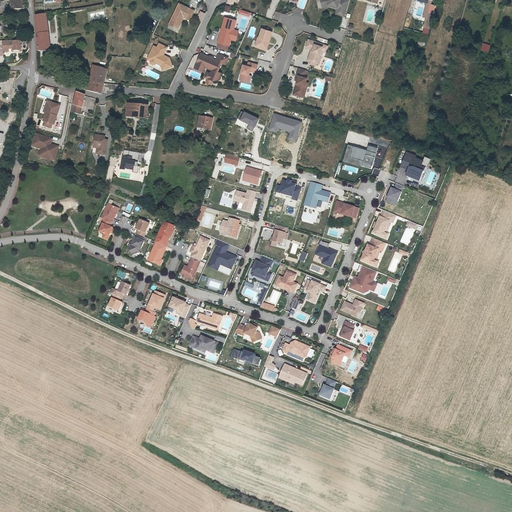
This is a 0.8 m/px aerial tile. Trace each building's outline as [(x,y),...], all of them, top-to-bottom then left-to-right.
[(12,10),(22,9),(21,0),(11,1),(12,10)] [(318,0),(321,6),(327,4),(327,6),(327,8),(332,9),(332,7),(337,9),(336,10),(335,15),(343,17),(348,1),(344,0),(318,0)] [(431,0),(417,0),(418,1),(426,4),(422,18),(426,19),(431,0)] [(193,11),(178,3),(167,24),(174,27),(177,20),(178,21),(179,19),(181,19),(182,17),(188,20),(193,11)] [(37,39),(37,51),(50,52),(46,14),(35,15),(38,39),(37,39)] [(220,36),(216,47),(227,50),(230,39),(234,40),(237,31),(233,30),(236,20),(225,17),(222,27),(224,27),(221,36),(220,36)] [(270,42),(273,33),(262,29),(259,38),(258,38),(257,41),(259,42),(257,47),(267,50),(268,45),(267,45),(268,41),(270,42)] [(5,50),(6,50),(10,50),(10,47),(14,47),(14,49),(22,49),(22,45),(23,45),(23,44),(22,44),(22,40),(13,40),(4,40),(5,50)] [(325,53),(327,47),(309,40),(307,48),(312,50),(313,50),(312,55),(314,61),(313,62),(318,64),(321,55),(320,55),(321,52),(322,52),(325,53)] [(163,55),(167,47),(159,43),(157,47),(156,49),(153,47),(149,55),(152,56),(150,59),(150,60),(151,63),(153,64),(155,63),(155,62),(161,65),(162,70),(172,67),(169,58),(166,56),(166,58),(163,56),(163,55)] [(313,50),(312,50),(308,60),(310,64),(314,66),(318,64),(313,62),(314,61),(312,55),(313,50)] [(227,65),(230,58),(221,54),(218,60),(214,58),(213,59),(211,58),(212,57),(203,54),(199,63),(207,67),(214,70),(213,74),(210,72),(208,75),(209,75),(209,77),(216,80),(220,80),(223,74),(220,72),(224,63),(227,65)] [(199,63),(197,68),(206,71),(207,67),(199,63)] [(252,71),(257,72),(259,65),(250,63),(249,66),(245,65),(243,73),(244,73),(242,79),(249,81),(251,75),(252,71)] [(107,70),(101,68),(92,66),(88,83),(94,84),(95,82),(103,84),(107,70)] [(157,80),(160,75),(148,69),(145,74),(157,80)] [(307,71),(299,69),(296,80),(298,81),(297,84),(298,85),(296,95),(302,96),(305,86),(307,87),(308,83),(306,82),(307,78),(305,78),(307,71)] [(101,94),(103,84),(95,82),(94,84),(88,83),(86,90),(101,94)] [(241,82),(239,88),(250,91),(251,85),(241,82)] [(84,96),(76,94),(72,110),(76,111),(77,107),(82,108),(84,96)] [(54,118),(55,118),(58,107),(45,104),(42,115),(44,115),(46,106),(56,109),(54,118)] [(54,118),(56,109),(46,106),(44,115),(44,116),(42,124),(53,127),(55,118),(54,118)] [(134,107),(127,106),(124,117),(132,118),(134,107)] [(145,109),(134,107),(132,118),(143,121),(145,109)] [(260,119),(244,112),(240,121),(255,128),(260,119)] [(303,122),(275,113),(269,130),(278,132),(279,128),(291,131),(289,139),(297,142),(303,122)] [(209,119),(198,117),(196,128),(207,130),(209,119)] [(51,140),(34,135),(30,147),(40,150),(45,152),(42,159),(53,162),(56,151),(52,150),(49,145),(51,140)] [(104,156),(106,142),(104,141),(104,140),(105,137),(95,135),(93,148),(97,149),(96,154),(104,156)] [(367,151),(348,145),(343,162),(373,171),(379,148),(369,145),(367,151)] [(425,159),(407,152),(401,167),(409,170),(407,176),(421,181),(427,166),(423,164),(425,159)] [(134,156),(123,155),(120,169),(135,171),(136,162),(133,162),(134,156)] [(227,156),(225,163),(237,166),(239,159),(227,156)] [(259,186),(263,172),(247,168),(243,182),(259,186)] [(304,186),(284,181),(282,187),(277,185),(275,192),(292,197),(291,200),(299,202),(304,186)] [(323,186),(312,182),(304,205),(317,210),(320,201),(327,203),(331,194),(321,190),(323,186)] [(405,187),(394,183),(386,202),(397,206),(405,187)] [(247,194),(236,191),(234,201),(244,203),(242,211),(251,213),(256,192),(248,190),(247,194)] [(359,211),(337,201),(333,211),(356,220),(359,211)] [(120,209),(107,203),(100,218),(113,224),(120,209)] [(207,208),(202,206),(198,215),(203,217),(207,208)] [(193,210),(187,208),(186,212),(184,212),(180,224),(187,227),(193,210)] [(398,217),(384,210),(373,234),(387,240),(398,217)] [(241,220),(230,218),(229,222),(224,221),(221,235),(237,238),(241,220)] [(151,224),(141,220),(135,232),(145,237),(151,224)] [(115,228),(103,222),(97,236),(108,241),(115,228)] [(177,228),(164,222),(147,259),(160,265),(177,228)] [(419,226),(408,222),(407,226),(417,230),(419,226)] [(289,227),(277,224),(273,242),(285,245),(289,227)] [(272,237),(271,228),(262,229),(263,238),(272,237)] [(148,240),(136,234),(127,253),(139,259),(148,240)] [(211,241),(199,235),(180,275),(193,281),(211,241)] [(387,246),(371,238),(360,261),(377,268),(387,246)] [(230,245),(219,241),(208,266),(219,270),(221,265),(233,270),(238,256),(227,252),(230,245)] [(340,252),(320,244),(316,254),(325,258),(322,264),(333,268),(340,252)] [(275,261),(263,256),(260,262),(257,261),(251,276),(270,283),(273,274),(270,273),(275,261)] [(378,272),(364,267),(359,277),(355,277),(350,288),(362,293),(371,290),(375,292),(378,284),(374,282),(378,272)] [(297,274),(287,270),(284,278),(279,276),(276,286),(294,293),(298,283),(294,282),(297,274)] [(313,282),(309,280),(306,289),(309,290),(309,292),(313,293),(310,300),(316,303),(319,296),(318,295),(320,290),(325,292),(327,287),(313,281),(313,282)] [(132,285),(123,281),(119,291),(112,288),(111,292),(114,294),(108,307),(120,312),(124,303),(121,302),(125,294),(127,295),(132,285)] [(267,290),(262,288),(257,300),(262,302),(267,290)] [(167,295),(156,290),(146,312),(142,310),(137,320),(153,327),(158,314),(153,312),(155,307),(161,310),(167,295)] [(178,300),(174,298),(170,307),(178,310),(182,312),(181,315),(181,316),(186,318),(191,306),(186,304),(186,303),(182,301),(178,300)] [(364,303),(356,300),(354,304),(356,305),(355,306),(354,306),(345,302),(342,310),(355,316),(355,314),(357,314),(359,315),(364,303)] [(274,308),(263,303),(262,307),(273,311),(274,308)] [(223,316),(214,313),(213,317),(212,319),(204,316),(204,314),(200,313),(197,322),(219,329),(223,316)] [(354,325),(346,322),(344,327),(345,328),(342,337),(351,340),(354,331),(352,330),(354,325)] [(259,328),(249,323),(248,326),(241,324),(236,333),(243,338),(245,334),(249,336),(253,343),(264,339),(259,328)] [(364,325),(362,328),(376,334),(378,330),(364,325)] [(280,330),(273,327),(270,334),(277,337),(280,330)] [(201,340),(194,338),(190,347),(202,351),(203,348),(206,350),(211,351),(215,342),(209,340),(206,338),(202,337),(201,340)] [(297,343),(298,342),(295,340),(291,342),(290,345),(285,343),(283,349),(283,351),(287,353),(287,354),(297,359),(299,355),(303,357),(306,356),(310,347),(302,344),(301,345),(297,343)] [(352,351),(338,345),(332,360),(333,363),(337,364),(338,360),(342,362),(345,356),(350,358),(352,351)] [(231,356),(238,359),(241,351),(234,348),(231,356)] [(256,355),(246,351),(245,353),(242,352),(240,359),(245,362),(246,360),(253,362),(253,363),(259,366),(262,360),(260,359),(261,358),(255,356),(256,355)] [(307,374),(284,365),(278,379),(294,385),(295,383),(302,386),(307,374)] [(329,379),(326,386),(325,386),(321,395),(331,400),(335,390),(334,389),(337,382),(329,379)]
